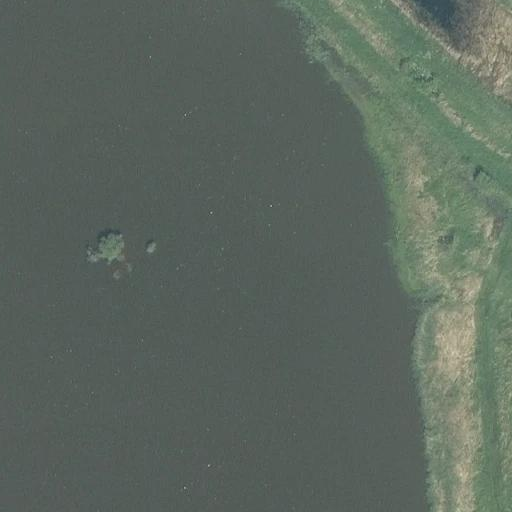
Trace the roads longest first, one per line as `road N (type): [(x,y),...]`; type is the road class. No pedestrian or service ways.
road 1 (track): [(511,229),(480,309),(493,511)]
road 2 (track): [(328,0),(511,184)]
